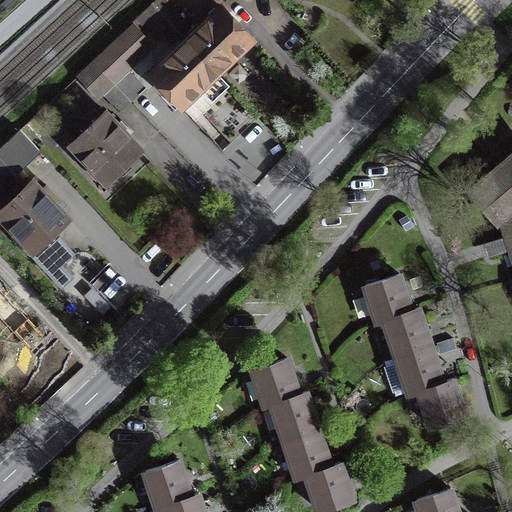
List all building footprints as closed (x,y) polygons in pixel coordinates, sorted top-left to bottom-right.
[(157,0),(153,4),(180,32),(189,24),(166,0),(157,0)] [(180,32),(153,4),(133,24),(152,44),(164,33),(171,40),(180,32)] [(222,6),(187,39),(217,71),(252,38),(222,6)] [(133,24),(94,61),(130,99),(144,86),(126,68),(152,44),(133,24)] [(182,104),(217,71),(187,39),(152,72),(182,104)] [(119,110),(130,99),(94,61),(77,75),(97,96),(102,91),(119,110)] [(105,110),(70,143),(107,181),(142,148),(105,110)] [(0,181),(7,176),(17,166),(19,168),(39,149),(20,129),(0,147),(0,181)] [(511,155),(472,189),(499,221),(503,218),(507,235),(504,238),(495,241),(498,251),(507,248),(511,249),(511,248),(511,155)] [(10,179),(7,176),(0,181),(0,214),(15,231),(11,234),(29,253),(30,253),(51,275),(73,255),(52,233),(69,217),(32,178),(24,186),(14,176),(10,179)] [(386,319),(411,310),(399,273),(366,284),(378,321),(386,319)] [(411,310),(386,319),(398,356),(431,345),(418,307),(411,310)] [(431,345),(398,356),(410,392),(420,389),(443,381),(431,345)] [(273,403),(299,394),(287,359),(255,369),(267,405),(273,403)] [(443,381),(420,389),(433,426),(466,415),(453,378),(443,381)] [(285,439),(319,428),(307,392),(299,394),(273,403),(285,439)] [(309,473),(331,465),(319,428),(285,439),(298,476),(309,473)] [(165,504),(190,496),(178,460),(147,471),(158,506),(165,504)] [(331,465),(309,473),(321,509),(351,499),(339,463),(331,465)] [(457,511),(449,488),(418,499),(422,511),(457,511)] [(190,496),(165,504),(167,511),(203,511),(198,493),(190,496)]
